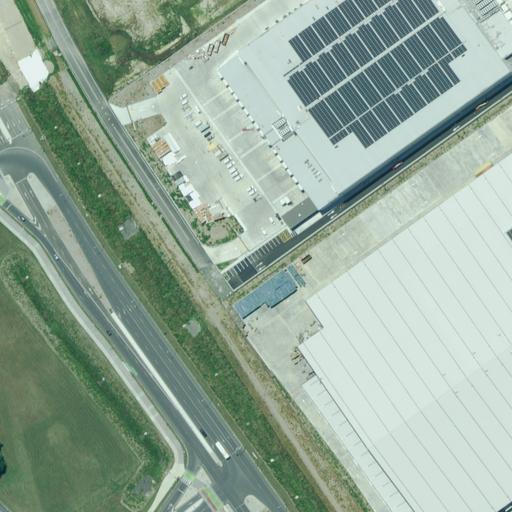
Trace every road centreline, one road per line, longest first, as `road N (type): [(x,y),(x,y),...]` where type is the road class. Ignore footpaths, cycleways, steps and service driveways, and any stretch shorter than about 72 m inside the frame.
road 1 (secondary): [(34,155),(120,299),(241,464)]
road 2 (unclassified): [(42,0),(93,96),(226,295)]
road 3 (secondary): [(112,326),(14,166)]
road 4 (secondary): [(112,326),(0,199)]
road 5 (secondary): [(199,450),(112,326)]
